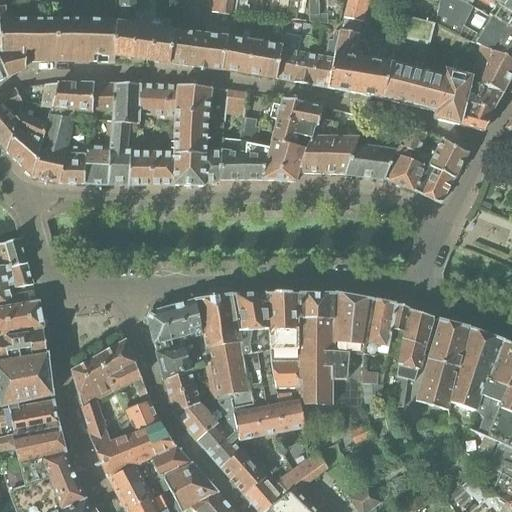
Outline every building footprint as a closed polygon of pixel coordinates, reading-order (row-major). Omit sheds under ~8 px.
[(0,0),(0,82),(25,70),(25,63),(96,63),(97,57),(108,57),(108,64),(115,65),(115,58),(118,24),(113,23),(71,21),(11,21),(6,22),(5,0),(0,0)] [(119,0),(119,8),(138,10),(139,0),(119,0)] [(173,31),(173,32),(170,65),(199,69),(222,72),(228,39),(229,27),(230,23),(231,16),(232,0),(215,0),(213,13),(218,14),(217,26),(206,24),(204,35),(196,34),(197,28),(175,25),(175,31),(173,31)] [(237,0),(236,14),(248,16),(249,7),(247,6),(248,0),(237,0)] [(289,0),(287,20),(295,20),(298,0),(289,0)] [(309,0),(309,16),(319,15),(318,0),(309,0)] [(326,0),(327,8),(336,8),(335,0),(326,0)] [(383,100),(391,66),(394,56),(397,43),(358,36),(361,23),(362,24),(368,0),(348,0),(341,32),(340,31),(340,33),(338,42),(338,43),(328,89),(328,90),(340,92),(340,97),(344,98),(345,93),(383,100)] [(440,0),(435,26),(459,38),(463,31),(473,9),(467,5),(456,0),(440,0)] [(511,0),(491,0),(488,5),(494,9),(497,5),(511,14),(511,0)] [(492,19),(511,30),(511,14),(497,5),(494,9),(489,17),(492,19)] [(279,17),(286,18),(287,12),(288,7),(280,7),(279,17)] [(430,47),(435,26),(403,18),(398,39),(430,47)] [(459,38),(470,43),(477,46),(481,48),(511,64),(511,30),(492,19),(481,38),(473,35),(472,36),(463,31),(459,38)] [(230,23),(229,27),(229,39),(228,39),(222,72),(277,80),(283,47),(282,47),(234,40),(236,24),(230,23)] [(115,58),(170,65),(173,32),(118,24),(115,58)] [(304,25),(302,37),(311,38),(313,26),(304,25)] [(398,39),(397,43),(394,56),(430,65),(435,49),(440,50),(441,47),(465,54),(470,43),(459,38),(435,26),(430,47),(398,39)] [(283,33),(282,47),(283,47),(277,80),(294,83),(300,54),(299,53),(302,37),(293,35),(283,33)] [(312,87),(312,86),(318,57),(308,55),(311,38),(302,37),(299,53),(300,54),(294,83),(294,84),(312,87)] [(326,58),(318,57),(312,86),(328,89),(338,43),(333,42),(329,41),(326,58)] [(511,76),(511,64),(481,48),(476,63),(474,72),(483,75),(476,87),(502,94),(511,76)] [(444,80),(391,66),(383,100),(436,113),(434,120),(459,127),(464,105),(469,85),(470,80),(445,73),(444,80)] [(51,109),(58,85),(45,86),(41,107),(51,109)] [(72,119),(73,120),(94,122),(94,112),(95,86),(95,85),(58,85),(51,109),(49,116),(72,119)] [(469,85),(464,105),(492,111),(502,94),(476,87),(469,85)] [(95,86),(94,112),(112,112),(114,86),(95,86)] [(112,112),(110,144),(111,149),(109,149),(108,186),(128,187),(130,153),(130,152),(134,151),(138,149),(142,145),(143,140),(142,135),(140,131),(136,128),(136,127),(137,126),(138,117),(136,117),(138,86),(114,86),(112,112)] [(175,119),(177,88),(166,87),(153,86),(138,86),(136,117),(138,117),(175,119)] [(212,90),(177,88),(175,119),(172,155),(172,187),(203,188),(204,186),(206,154),(206,153),(208,125),(212,90)] [(0,143),(7,153),(23,105),(16,91),(6,94),(0,97),(0,143)] [(225,116),(243,118),(246,94),(227,92),(225,116)] [(281,100),(273,134),(275,134),(273,145),(294,150),(297,137),(299,137),(311,140),(311,139),(314,128),(318,129),(318,128),(301,124),(305,105),(285,101),(281,100)] [(7,154),(33,178),(47,126),(46,126),(33,120),(36,108),(23,105),(7,153),(7,154)] [(322,108),(305,105),(301,124),(318,128),(320,122),(321,122),(321,121),(322,117),(321,116),(322,108)] [(483,133),(492,111),(464,105),(459,127),(483,133)] [(86,147),(86,150),(67,148),(73,120),(72,119),(49,116),(46,126),(47,126),(33,178),(61,184),(65,161),(86,163),(87,147),(86,147)] [(247,143),(256,144),(260,129),(256,128),(257,121),(242,119),(239,142),(247,143)] [(311,139),(311,140),(306,150),(297,175),(321,176),(334,139),(337,125),(321,121),(321,122),(320,122),(318,128),(318,129),(314,128),(311,139)] [(215,134),(222,135),(223,125),(215,124),(215,134)] [(395,140),(401,141),(407,129),(398,126),(395,140)] [(403,159),(428,170),(429,168),(442,174),(443,173),(454,179),(469,152),(442,141),(435,156),(420,149),(426,135),(407,129),(401,141),(398,149),(406,152),(403,159)] [(273,134),(269,149),(270,150),(262,182),(295,184),(297,175),(306,150),(296,148),(299,137),(297,137),(294,150),(273,145),(275,134),(273,134)] [(321,176),(345,176),(356,147),(358,139),(334,139),(321,176)] [(242,182),(245,155),(247,143),(239,142),(223,140),(222,153),(221,153),(220,182),(242,182)] [(256,147),(256,144),(247,143),(245,155),(242,182),(262,182),(270,150),(269,149),(256,147)] [(111,149),(110,144),(105,144),(105,148),(87,147),(86,163),(85,185),(108,186),(109,149),(111,149)] [(356,147),(345,176),(385,181),(396,153),(356,147)] [(398,149),(396,153),(385,181),(417,195),(428,170),(403,159),(406,152),(398,149)] [(128,187),(172,187),(172,155),(130,153),(128,187)] [(206,153),(206,154),(204,186),(219,184),(220,182),(221,153),(206,153)] [(65,161),(61,184),(85,185),(86,163),(65,161)] [(440,205),(454,179),(443,173),(442,174),(429,168),(428,170),(417,195),(440,205)] [(33,286),(20,240),(5,244),(0,243),(0,258),(2,267),(0,267),(0,309),(13,308),(9,286),(16,290),(33,286)] [(266,295),(268,330),(274,390),(300,390),(299,383),(298,383),(299,295),(266,294),(266,295)] [(232,297),(239,332),(242,347),(249,346),(252,331),(268,330),(266,295),(263,295),(263,296),(233,297),(232,297)] [(364,356),(373,301),(372,301),(335,295),(332,295),(332,319),(299,319),(298,383),(299,383),(300,390),(301,401),(301,402),(301,405),(332,406),(332,382),(347,382),(349,355),(364,356)] [(332,319),(332,295),(299,295),(299,319),(332,319)] [(232,297),(196,302),(204,341),(208,365),(213,382),(217,400),(216,400),(219,407),(222,414),(225,419),(226,420),(234,418),(233,415),(235,414),(234,414),(232,410),(253,405),(241,347),(242,347),(239,332),(232,297)] [(389,349),(390,340),(397,306),(373,301),(364,356),(374,358),(377,347),(389,349)] [(178,307),(186,337),(188,345),(204,341),(196,302),(178,307)] [(13,308),(0,309),(0,339),(44,332),(43,325),(39,304),(13,308)] [(404,309),(397,306),(390,340),(401,342),(397,365),(399,366),(396,378),(414,383),(417,370),(419,371),(434,319),(404,309)] [(178,307),(163,311),(173,350),(188,345),(186,337),(178,307)] [(150,315),(147,320),(156,354),(173,350),(163,311),(150,315)] [(450,404),(449,404),(469,330),(439,322),(415,403),(416,404),(448,412),(450,404)] [(504,342),(469,330),(449,404),(450,404),(475,412),(478,406),(504,342)] [(0,339),(0,365),(47,357),(44,332),(0,339)] [(188,345),(173,350),(156,354),(164,383),(191,372),(191,371),(204,366),(208,365),(204,341),(188,345)] [(126,342),(126,343),(125,342),(123,343),(123,344),(118,347),(118,346),(116,347),(116,348),(111,351),(110,350),(108,352),(101,356),(99,357),(100,357),(99,357),(114,393),(141,379),(140,375),(135,364),(126,342)] [(483,419),(477,434),(487,438),(511,378),(511,345),(504,342),(478,406),(475,412),(483,419)] [(0,409),(1,412),(53,402),(52,397),(50,375),(47,357),(0,365),(0,409)] [(100,400),(114,393),(99,357),(99,358),(98,357),(96,358),(97,359),(92,362),(91,361),(89,362),(89,363),(84,366),(84,365),(82,367),(75,371),(73,372),(73,373),(72,374),(81,406),(96,401),(99,409),(103,407),(100,400)] [(204,366),(207,384),(213,382),(208,365),(204,366)] [(164,383),(168,398),(196,388),(191,372),(164,383)] [(363,374),(363,386),(376,386),(378,375),(363,374)] [(363,386),(364,399),(365,414),(378,411),(383,376),(378,375),(376,386),(363,386)] [(511,378),(487,438),(507,447),(511,435),(511,378)] [(216,400),(217,400),(213,382),(207,384),(211,401),(216,400)] [(174,414),(201,405),(201,404),(196,388),(168,398),(172,412),(174,414)] [(305,429),(301,405),(301,402),(291,403),(291,396),(278,396),(280,406),(267,408),(272,435),(305,429)] [(107,432),(99,409),(96,401),(81,406),(82,408),(80,409),(89,436),(90,439),(106,433),(106,432),(107,432)] [(0,411),(0,439),(13,437),(14,438),(59,431),(53,402),(1,412),(0,411)] [(150,402),(140,406),(126,411),(117,422),(124,438),(124,439),(160,425),(150,402)] [(216,425),(201,405),(174,414),(197,442),(218,425),(216,425)] [(233,415),(234,418),(238,439),(239,442),(272,435),(267,408),(235,414),(233,415)] [(221,470),(241,453),(233,444),(238,439),(234,418),(226,420),(225,419),(226,423),(218,425),(197,442),(216,464),(220,469),(221,470)] [(160,425),(124,439),(95,451),(96,452),(94,453),(104,478),(107,476),(108,480),(144,463),(147,461),(147,460),(175,448),(160,425)] [(374,438),(369,426),(350,433),(356,446),(374,438)] [(13,437),(0,439),(0,452),(15,449),(20,465),(28,463),(64,454),(65,454),(59,431),(14,438),(13,437)] [(110,443),(106,433),(90,439),(95,451),(124,439),(124,438),(110,443)] [(500,474),(499,475),(511,481),(511,482),(511,449),(507,448),(507,447),(499,443),(495,453),(480,447),(473,462),(485,472),(488,471),(489,469),(500,474)] [(162,481),(165,479),(192,466),(175,448),(147,460),(147,461),(144,463),(147,471),(151,478),(154,484),(162,480),(162,481)] [(248,461),(241,453),(221,470),(244,496),(267,478),(271,474),(266,469),(260,475),(256,470),(260,466),(253,457),(248,461)] [(20,465),(28,488),(49,481),(63,509),(85,499),(64,454),(28,463),(20,465)] [(293,490),(296,492),(328,469),(317,455),(276,483),(278,486),(287,495),(293,490)] [(151,478),(147,471),(144,463),(108,480),(117,496),(151,478)] [(199,473),(192,466),(165,479),(162,481),(162,480),(154,484),(159,495),(160,495),(170,490),(173,496),(204,479),(199,473)] [(271,474),(267,478),(244,496),(257,511),(266,511),(287,495),(278,486),(273,490),(267,483),(273,477),(271,474)] [(491,495),(492,495),(511,508),(511,507),(511,482),(511,481),(499,475),(492,494),(491,495)] [(124,511),(159,495),(151,478),(117,496),(124,511)] [(179,507),(181,511),(183,511),(217,493),(204,479),(173,496),(179,507)] [(49,481),(28,488),(10,495),(16,511),(56,511),(63,509),(49,481)] [(479,506),(482,503),(492,495),(491,495),(492,494),(490,493),(489,495),(469,481),(451,497),(460,507),(470,498),(471,499),(472,499),(479,506)] [(367,486),(349,500),(358,511),(370,511),(380,504),(367,486)] [(266,511),(304,511),(310,506),(296,492),(293,490),(287,495),(266,511)] [(215,511),(227,505),(217,493),(183,511),(215,511)] [(124,511),(161,511),(167,509),(160,495),(159,495),(124,511)] [(492,495),(482,503),(490,511),(511,511),(511,507),(511,508),(492,495)] [(63,509),(56,511),(92,511),(86,499),(85,499),(63,509)] [(490,511),(482,503),(479,506),(471,511),(490,511)]
